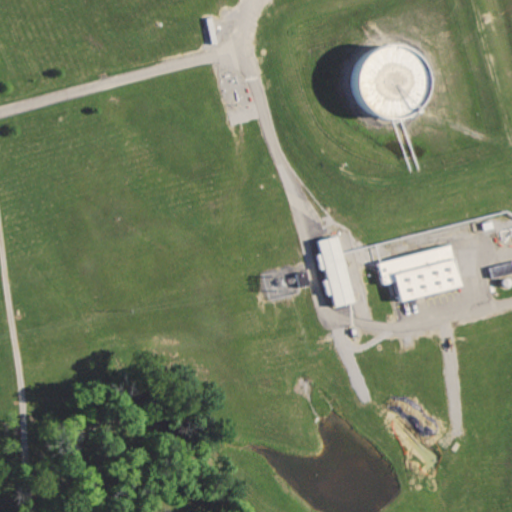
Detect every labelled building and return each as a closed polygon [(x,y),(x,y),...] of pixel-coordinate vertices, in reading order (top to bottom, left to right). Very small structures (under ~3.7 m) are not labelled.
[(387,43),(374,47),(364,55),(357,66),(353,79),(354,92),(359,104),(368,114),(380,120),(393,123),(406,121),(417,115),(427,105),(432,93),(433,80),(430,67),(423,56),(413,47),(400,43),(387,43)] [(315,240),(332,307),(357,301),(340,234),(315,240)] [(379,262),(386,285),(395,282),(401,302),(464,282),(451,240),(379,262)] [(511,258),(490,265),(494,280),(511,274),(511,258)] [(307,284),(303,271),(293,274),(297,287),(307,284)]
